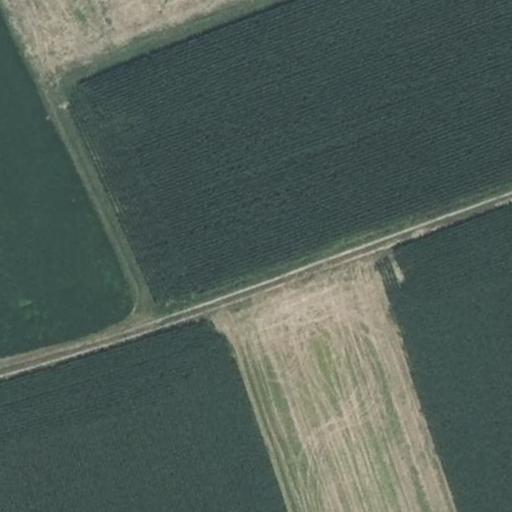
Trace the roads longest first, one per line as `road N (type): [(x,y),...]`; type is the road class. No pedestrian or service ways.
road 1 (track): [(0,372),(152,326),(511,195)]
road 2 (track): [(282,0),(46,87),(152,326)]
